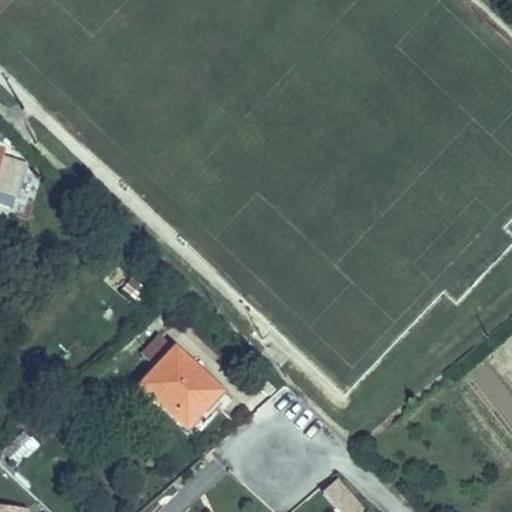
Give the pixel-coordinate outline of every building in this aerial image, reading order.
[(0,204),(12,208),(25,163),(0,155),(0,153),(0,152),(0,151),(0,204)] [(127,277),(116,292),(134,305),(145,289),(127,277)] [(156,369),(174,349),(160,336),(142,356),(156,369)] [(217,389),(174,349),(139,386),(186,429),(199,414),(197,412),(217,389)] [(220,392),(217,389),(197,412),(199,414),(220,392)] [(357,511),(360,509),(336,482),(323,495),(338,511),(357,511)]
